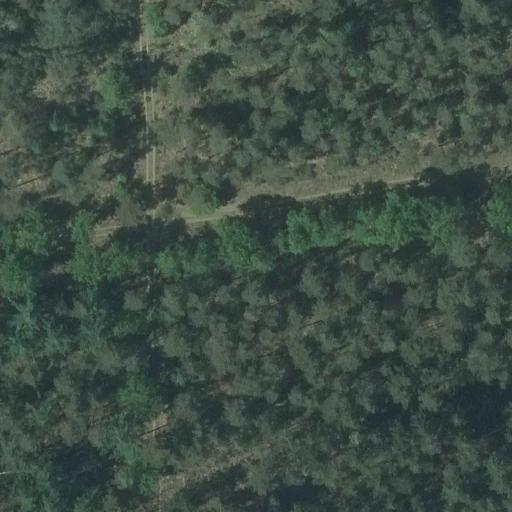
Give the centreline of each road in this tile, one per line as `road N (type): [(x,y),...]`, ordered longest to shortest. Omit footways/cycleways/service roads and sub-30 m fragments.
road 1 (track): [(511,179),(0,253)]
road 2 (track): [(147,0),(156,511)]
